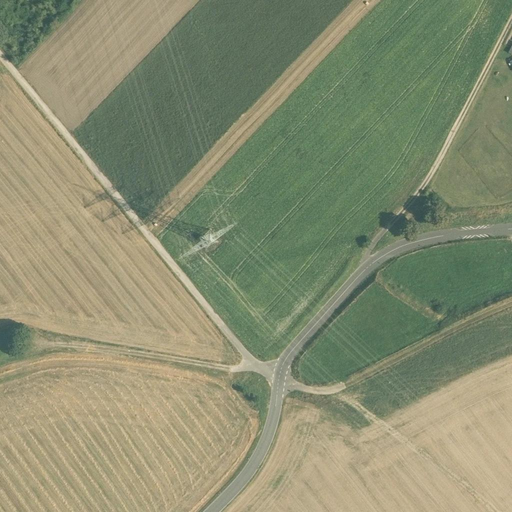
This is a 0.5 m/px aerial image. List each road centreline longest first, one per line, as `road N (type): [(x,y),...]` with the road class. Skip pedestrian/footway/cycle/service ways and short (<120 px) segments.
road 1 (track): [(255,373),(0,56)]
road 2 (track): [(371,266),(367,253),(421,189),(511,19)]
road 3 (unclassified): [(511,229),(436,237),(389,252),(293,352)]
road 4 (track): [(255,373),(59,351),(25,358)]
road 5 (track): [(511,305),(330,391)]
road 6 (unclassified): [(214,511),(262,445),(293,352)]
